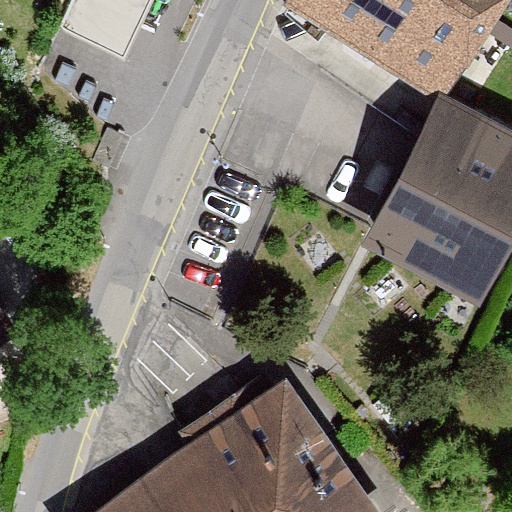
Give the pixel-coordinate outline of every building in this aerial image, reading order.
[(149,0),(68,0),(58,21),(124,53),(149,0)] [(455,0),(307,0),(438,86),(483,17),(455,0)] [(455,0),(483,17),(493,0),(455,0)] [(482,289),(511,230),(511,122),(438,86),(365,231),(482,289)] [(0,308),(0,334),(12,325),(0,308)] [(386,511),(284,369),(270,379),(264,371),(186,426),(193,436),(86,511),(386,511)]
